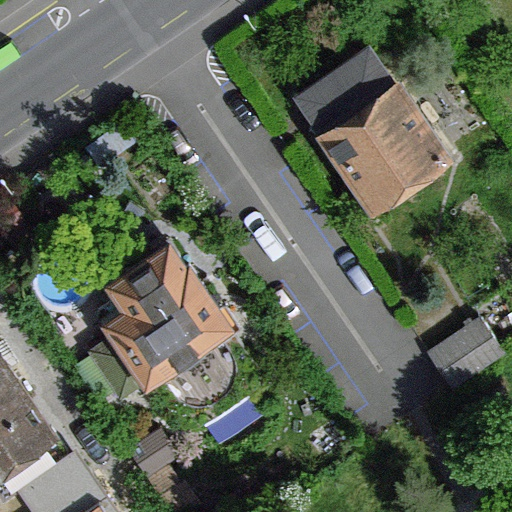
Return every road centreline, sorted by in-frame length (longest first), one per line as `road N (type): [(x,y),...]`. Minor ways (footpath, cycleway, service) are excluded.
road 1 (residential): [(134,12),(406,402)]
road 2 (secondary): [(134,12),(0,105)]
